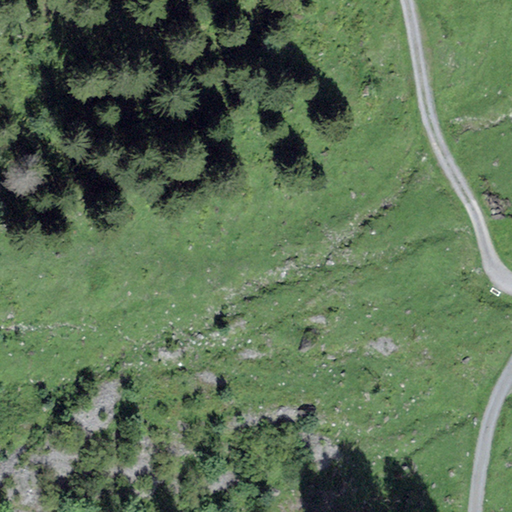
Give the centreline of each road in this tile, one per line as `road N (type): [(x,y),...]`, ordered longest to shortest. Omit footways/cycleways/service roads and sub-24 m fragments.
road 1 (track): [(511,285),(494,269),(474,209),(433,135),(406,0)]
road 2 (track): [(511,372),(487,428),(475,511)]
